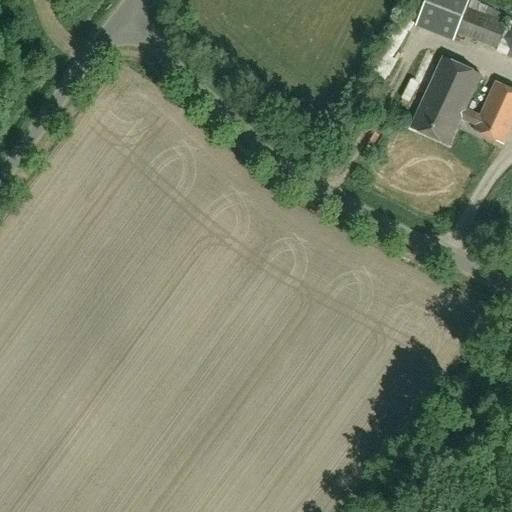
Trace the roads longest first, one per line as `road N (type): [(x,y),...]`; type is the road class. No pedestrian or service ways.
road 1 (unclassified): [(511,287),(327,194),(119,21)]
road 2 (track): [(409,511),(511,331)]
road 3 (unclassified): [(0,180),(119,21)]
